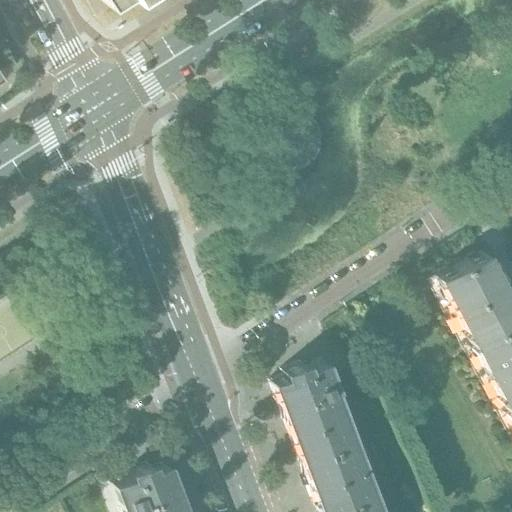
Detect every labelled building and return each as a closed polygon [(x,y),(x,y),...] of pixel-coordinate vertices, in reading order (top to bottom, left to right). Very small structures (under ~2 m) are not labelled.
[(511,317),(511,312),(499,289),(479,250),(474,253),(473,251),(464,256),(464,258),(447,267),(446,266),(436,271),(437,273),(432,275),(446,302),(450,300),(457,313),(453,315),(460,329),(458,331),(466,340),(467,341),(511,317)] [(511,400),(511,317),(467,341),(468,343),(465,346),(474,354),(481,367),(484,365),(491,378),(488,380),(495,394),(492,397),(501,405),(501,406),(511,400)] [(328,385),(319,360),(308,364),(317,389),(328,385)] [(359,466),(328,385),(317,389),(308,364),(300,367),(298,362),(278,369),(280,375),(266,380),(271,392),(274,392),(283,416),(281,418),(291,446),(295,445),(304,469),(301,471),(306,486),(359,466)] [(511,400),(501,406),(502,409),(500,411),(508,419),(511,426),(511,400)] [(179,511),(175,501),(172,501),(163,477),(166,476),(161,463),(147,468),(145,463),(125,471),(127,476),(117,480),(127,504),(118,508),(119,511),(179,511)] [(376,511),(359,466),(306,486),(311,499),(315,499),(319,511),(376,511)] [(127,504),(117,480),(109,483),(118,508),(127,504)]
